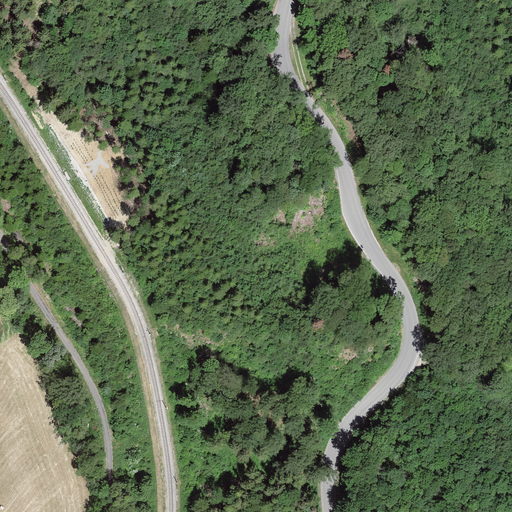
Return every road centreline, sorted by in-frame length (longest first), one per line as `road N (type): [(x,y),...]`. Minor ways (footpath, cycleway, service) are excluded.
road 1 (tertiary): [(286,0),(282,61),(337,154),(361,234),(403,288),(411,324),(404,366),(352,418),(331,453),(329,511)]
road 2 (track): [(0,236),(92,385),(104,421),(108,511)]
